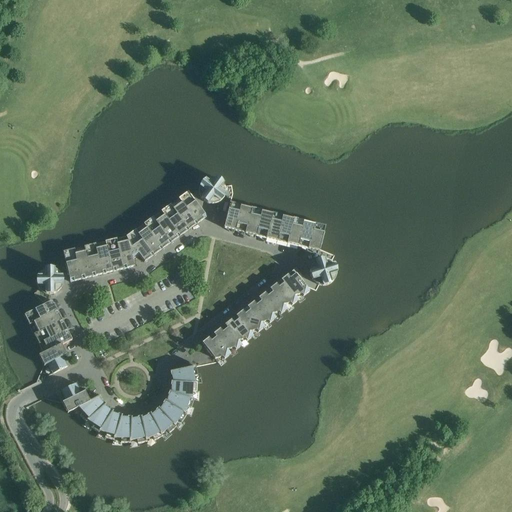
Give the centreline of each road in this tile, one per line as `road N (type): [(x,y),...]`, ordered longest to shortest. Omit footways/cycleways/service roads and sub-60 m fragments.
road 1 (residential): [(91,365),(64,311),(73,287),(142,269),(197,228),(288,256)]
road 2 (residential): [(288,256),(167,360),(160,391),(143,408),(107,398),(91,365)]
road 3 (residential): [(31,451),(14,405),(91,365)]
